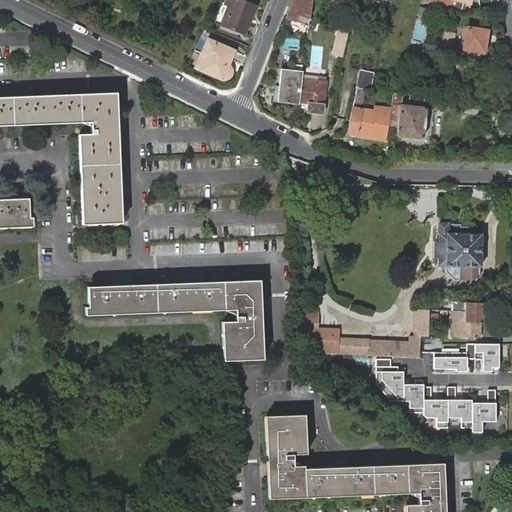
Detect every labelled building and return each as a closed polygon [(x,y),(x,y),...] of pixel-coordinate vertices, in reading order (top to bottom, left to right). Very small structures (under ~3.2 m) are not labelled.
[(250,18),(255,6),(239,0),(226,0),(225,4),(228,5),(221,24),(243,33),(248,21),(249,22),(250,18)] [(292,0),(286,17),(309,26),(310,20),(310,15),(312,0),(292,0)] [(450,9),(450,10),(461,13),(480,12),(478,0),(454,0),(452,9),(450,9)] [(486,35),(486,31),(467,28),(466,31),(466,35),(463,48),(466,48),(470,49),(483,51),(486,52),(488,41),(485,41),(485,39),(486,35)] [(333,53),(343,55),(348,32),(338,30),(333,53)] [(445,31),(439,54),(451,56),(453,48),(451,48),(455,33),(445,31)] [(206,57),(201,69),(221,78),(222,78),(223,78),(224,78),(226,79),(227,78),(228,78),(229,77),(230,76),(230,75),(231,74),(231,73),(231,72),(231,71),(231,70),(231,69),(230,68),(230,67),(229,66),(229,65),(228,65),(227,65),(227,64),(233,51),(208,40),(201,55),(206,57)] [(196,67),(201,69),(206,57),(201,55),(196,67)] [(457,62),(453,76),(462,78),(466,65),(457,62)] [(302,74),(303,71),(281,69),(279,86),(278,102),(299,104),(299,102),(302,79),(302,74)] [(365,89),(371,89),(374,73),(361,70),(357,88),(365,89)] [(326,82),(302,79),(299,102),(307,103),(307,109),(312,109),(312,113),(322,114),(323,104),(326,82)] [(362,103),(365,89),(357,88),(354,102),(361,103),(362,103)] [(116,93),(0,96),(0,124),(8,125),(28,124),(63,123),(89,122),(90,132),(77,132),(80,223),(120,221),(119,193),(117,122),(116,93)] [(425,95),(410,93),(409,106),(401,105),(402,93),(394,93),(393,104),(392,104),(391,108),(388,124),(394,125),(398,126),(397,135),(398,137),(421,139),(423,138),(426,109),(425,107),(424,108),(425,95)] [(386,140),(392,141),(394,125),(388,124),(391,108),(375,107),(374,111),(363,109),(360,109),(352,108),(350,121),(347,131),(347,133),(357,135),(386,140)] [(271,152),(266,162),(274,167),(280,157),(271,152)] [(0,227),(33,227),(32,198),(20,198),(0,199),(0,227)] [(434,242),(434,257),(438,257),(438,260),(438,266),(445,266),(445,271),(453,280),(475,280),(479,276),(479,267),(480,267),(481,234),(467,234),(467,226),(460,227),(460,224),(447,224),(438,224),(438,239),(438,241),(434,242)] [(112,283),(86,284),(87,314),(233,309),(234,319),(222,320),(223,358),(262,357),(261,315),(259,278),(215,280),(193,281),(139,282),(112,283)] [(452,302),(452,310),(465,311),(464,322),(480,323),(483,323),(483,303),(465,302),(452,302)] [(317,318),(301,317),(300,329),(321,353),(419,358),(420,337),(429,338),(430,310),(413,309),(412,336),(408,336),(408,342),(338,338),(339,329),(317,328),(317,318)] [(465,311),(452,310),(452,315),(455,315),(456,316),(457,316),(457,321),(458,321),(458,337),(480,338),(480,323),(464,322),(465,311)] [(499,373),(499,345),(467,345),(467,353),(434,353),(434,370),(456,370),(456,372),(499,373)] [(390,360),(376,360),(376,385),(391,402),(409,402),(409,409),(424,410),(423,417),(427,420),(435,420),(435,430),(449,430),(449,420),(460,419),(460,424),(471,424),(471,435),(483,434),(483,424),(496,424),(496,391),(488,391),(488,404),(472,405),(472,401),(456,401),(456,387),(447,387),(448,401),(431,401),(431,388),(423,388),(423,386),(404,387),(404,372),(397,372),(397,368),(390,368),(390,360)] [(305,414),(266,415),(269,479),(269,498),(418,493),(418,503),(404,503),(403,511),(445,511),(445,498),(444,461),(397,462),(343,464),(320,464),(294,465),(294,453),(306,453),(305,414)] [(500,433),(511,434),(511,420),(501,419),(500,433)]
